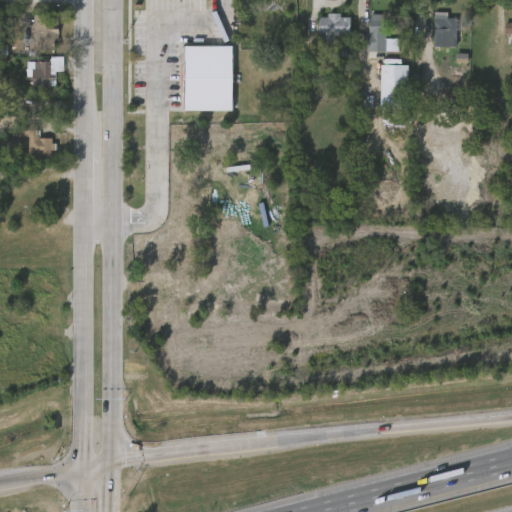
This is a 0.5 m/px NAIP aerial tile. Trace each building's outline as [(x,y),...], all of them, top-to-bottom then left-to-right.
[(342,13),(342,17),(352,17),(352,35),(336,36),(336,41),(321,41),(320,17),(329,17),(329,13),(342,13)] [(53,51),(34,51),(34,15),(59,15),(59,40),(54,40),(54,51),(53,51)] [(382,15),(382,18),(386,18),(386,38),(397,38),(397,52),(385,52),(385,59),(367,59),(367,27),(368,27),(368,18),(372,18),(372,15),(382,15)] [(455,18),(455,26),(458,26),(457,36),(455,36),(455,43),(445,43),(445,37),(433,37),(433,20),(444,21),(444,18),(455,18)] [(424,54),(447,53),(446,25),(437,25),(437,19),(423,19),(424,54)] [(387,59),(388,46),(374,45),(375,21),(356,20),(355,58),(387,59)] [(308,47),(325,47),(325,42),(341,42),(341,24),(331,25),(331,22),(308,22),(308,47)] [(495,40),(501,40),(502,47),(511,47),(511,26),(494,27),(495,40)] [(222,52),(174,53),(174,117),(222,117),(222,52)] [(56,87),(32,88),(32,62),(50,61),(50,57),(64,57),(64,71),(56,71),(56,87)] [(397,73),(371,72),(370,114),(396,114),(397,73)] [(38,124),(38,128),(40,128),(40,138),(53,138),(53,143),(57,143),(57,151),(53,151),(53,156),(29,155),(30,137),(26,137),(26,123),(38,124)] [(44,162),(44,145),(27,145),(27,136),(8,137),(8,144),(18,144),(18,163),(44,162)]
